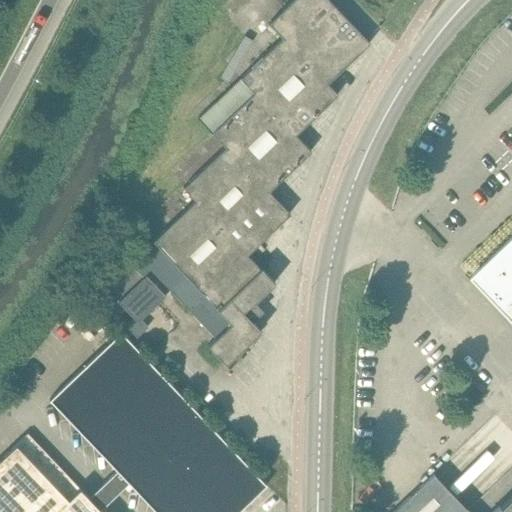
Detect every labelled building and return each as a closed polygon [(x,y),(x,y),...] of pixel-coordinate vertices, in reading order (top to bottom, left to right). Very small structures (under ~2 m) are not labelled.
[(143,262),(136,269),(143,277),(146,274),(164,293),(168,289),(215,337),(207,345),(219,357),(225,364),(243,348),(261,330),(252,321),(243,312),(237,305),(247,296),(254,303),(275,282),(264,271),(261,268),(247,255),(251,250),(290,213),(269,191),(311,151),(295,134),(338,94),(327,83),(370,43),(367,40),(328,0),(293,0),(269,23),(282,38),(240,78),(254,92),(211,133),(225,147),(183,187),(195,200),(153,241),(159,247),(143,262)] [(511,236),(473,273),(511,314),(511,236)] [(143,277),(118,300),(134,317),(125,326),(136,338),(148,327),(140,318),(142,317),(165,294),(164,293),(146,274),(143,277)] [(117,471),(89,498),(100,510),(124,487),(128,492),(133,488),(155,511),(237,511),(266,485),(253,471),(121,331),(49,399),(117,471)] [(27,434),(0,459),(0,511),(101,511),(100,510),(89,498),(27,434)] [(469,511),(433,474),(392,511),(511,511),(511,493),(491,511),(469,511)]
